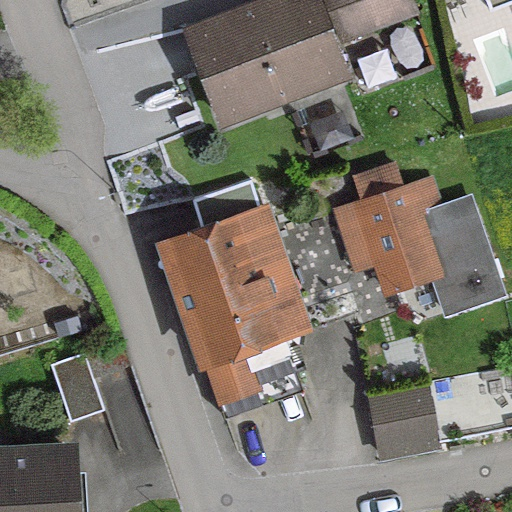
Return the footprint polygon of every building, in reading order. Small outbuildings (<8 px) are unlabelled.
[(311,0),(275,0),(186,34),(218,120),(340,74),(311,0)] [(320,0),(336,41),(411,13),(406,0),(320,0)] [(511,0),(490,0),(494,10),(511,3),(511,0)] [(359,202),(355,203),(385,294),(431,278),(443,315),(498,297),(465,199),(433,209),(423,181),(397,189),(389,165),(351,178),(359,202)] [(201,362),(279,335),(264,290),(281,284),(246,183),(190,202),(200,232),(161,245),(201,362)] [(81,354),(89,379),(128,366),(119,340),(80,353),(81,354)] [(81,354),(47,366),(66,422),(100,411),(89,379),(81,354)] [(511,367),(425,384),(435,442),(511,427),(511,367)] [(0,511),(70,511),(67,454),(10,457),(9,447),(0,447),(0,511)]
